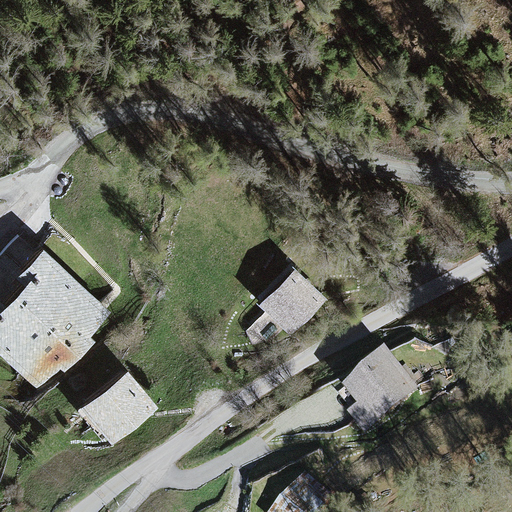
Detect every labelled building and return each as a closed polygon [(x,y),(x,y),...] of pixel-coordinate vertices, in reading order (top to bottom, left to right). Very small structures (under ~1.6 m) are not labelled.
[(106,312),(40,247),(0,288),(0,353),(34,386),(106,312)] [(313,279),(279,308),(303,335),(337,307),(313,279)] [(395,342),(340,375),(369,423),(423,390),(395,342)] [(123,368),(78,402),(107,441),(152,407),(123,368)] [(306,480),(274,511),(322,511),(330,504),(306,480)]
